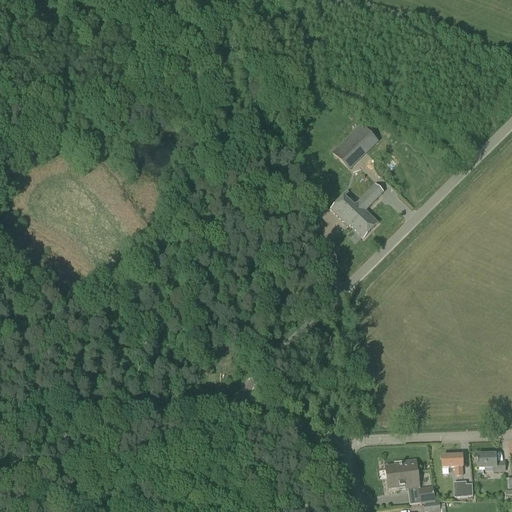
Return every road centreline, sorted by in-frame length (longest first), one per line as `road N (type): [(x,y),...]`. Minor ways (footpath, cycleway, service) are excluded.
road 1 (tertiary): [(235,410),(238,394),(511,120)]
road 2 (tertiary): [(0,422),(235,410)]
road 3 (residential): [(341,447),(360,439),(511,434)]
